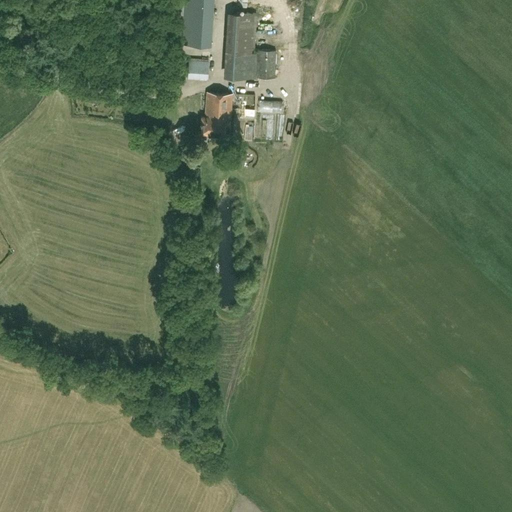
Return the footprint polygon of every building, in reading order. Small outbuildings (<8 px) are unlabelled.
[(185,0),(185,15),(213,17),(213,0),(185,0)] [(236,11),(232,75),(275,78),(276,50),(257,48),(256,60),(253,60),(256,13),(236,11)] [(213,17),(185,15),(183,44),(210,46),(213,17)] [(189,58),(188,78),(207,79),(209,59),(189,58)] [(205,116),(201,116),(200,133),(201,134),(202,137),(209,138),(211,134),(229,135),(232,92),(206,91),(205,116)] [(269,101),(270,108),(278,107),(278,100),(269,101)]
